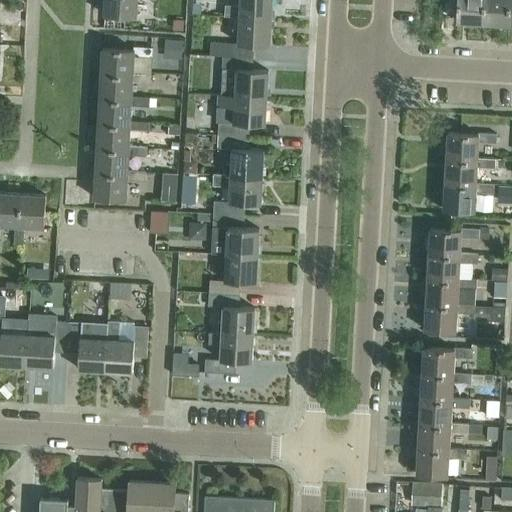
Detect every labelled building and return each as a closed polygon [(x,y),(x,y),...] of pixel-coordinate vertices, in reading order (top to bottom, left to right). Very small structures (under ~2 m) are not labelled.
[(105,0),(105,15),(137,17),(138,0),(105,0)] [(235,16),(271,18),(272,0),(240,0),(240,6),(236,6),(226,5),(225,15),(235,16)] [(459,0),(458,22),(483,23),(484,0),(459,0)] [(509,0),(484,0),(483,23),(508,25),(509,0)] [(211,53),(223,54),(254,56),(254,45),(269,46),(271,18),(235,16),(235,27),(239,27),(238,43),(224,42),(211,42),(211,53)] [(167,54),(183,54),(183,37),(167,37),(167,54)] [(103,48),(102,74),(134,76),(134,72),(135,57),(153,58),(153,48),(134,47),(134,50),(103,48)] [(254,56),(223,54),(222,68),(237,69),(236,86),(231,86),(231,94),(266,97),(268,71),(253,70),(254,56)] [(134,76),(102,74),(100,99),(132,101),(133,97),(134,81),(151,82),(152,73),(134,72),(134,76)] [(219,121),(220,121),(219,134),(249,136),(250,124),(265,125),(266,97),(231,94),(231,95),(221,95),(220,107),(219,121)] [(132,101),(100,99),(99,124),(131,126),(132,122),(132,106),(150,107),(150,98),(133,97),(132,101)] [(99,124),(97,148),(130,150),(130,146),(131,131),(149,132),(149,123),(132,122),(131,126),(99,124)] [(448,133),(446,159),(477,161),(477,158),(478,142),(496,143),(496,134),(478,133),(477,135),(448,133)] [(227,163),(227,174),(262,176),(264,150),(248,149),(249,136),(219,134),(218,147),(233,148),(232,163),(227,163)] [(130,150),(97,148),(96,173),(128,175),(129,171),(130,155),(147,156),(147,147),(130,146),(130,150)] [(446,159),(445,184),(476,186),(476,183),(477,167),(494,168),(495,159),(477,158),(477,161),(446,159)] [(146,172),(129,171),(128,175),(96,173),(94,198),(127,200),(128,180),(145,181),(146,172)] [(262,176),(227,174),(214,173),(213,183),(226,184),(231,184),(230,201),(215,201),(214,213),(244,214),(245,203),(260,204),(262,176)] [(494,184),(476,183),(476,186),(445,184),(443,209),(474,211),(475,193),(494,194),(494,199),(511,199),(511,186),(494,186),(494,184)] [(19,225),(21,193),(0,192),(0,225),(0,224),(16,225),(19,225)] [(47,195),(21,193),(19,225),(16,225),(15,243),(24,244),(25,226),(45,227),(47,195)] [(244,214),(214,213),(214,226),(212,253),(222,253),(258,255),(259,229),(243,228),(244,214)] [(460,256),(460,253),(461,237),(478,239),(479,229),(460,228),(460,230),(431,228),(429,254),(460,256)] [(211,280),(210,292),(240,294),(241,282),(256,283),(258,255),(222,253),(222,264),(226,264),(225,281),(211,280)] [(429,254),(428,279),(459,281),(459,278),(471,278),(472,263),(477,263),(477,254),(460,253),(460,256),(429,254)] [(508,269),(493,268),(492,280),(507,281),(508,269)] [(428,279),(426,304),(457,306),(457,303),(458,288),(486,289),(486,279),(471,278),(459,278),(459,281),(428,279)] [(219,321),(218,331),(253,333),(255,308),(239,307),(240,294),(210,292),(209,305),(224,306),(223,321),(219,321)] [(457,306),(426,304),(425,330),(456,332),(457,312),(474,314),(474,319),(505,321),(506,308),(475,306),(475,304),(457,303),(457,306)] [(0,364),(27,365),(30,315),(28,315),(28,330),(17,329),(16,333),(1,332),(2,318),(0,317),(0,348),(1,348),(0,364)] [(30,315),(27,365),(54,367),(55,351),(68,352),(69,322),(56,321),(55,336),(39,335),(40,316),(30,315)] [(109,320),(109,324),(106,370),(133,371),(133,356),(147,357),(149,326),(134,325),(134,340),(118,339),(119,334),(119,321),(109,320)] [(69,322),(68,352),(80,353),(79,368),(106,370),(109,324),(82,322),(69,322)] [(252,362),(253,333),(218,331),(218,332),(210,332),(209,344),(207,344),(207,358),(206,372),(235,374),(236,361),(252,362)] [(424,348),(422,373),(453,375),(453,372),(454,357),(471,358),(472,348),(453,347),(453,350),(424,348)] [(189,362),(189,374),(200,375),(201,363),(189,362)] [(452,400),(452,398),(453,382),(470,383),(471,373),(453,372),(453,375),(422,373),(421,399),(452,400)] [(452,400),(421,399),(419,424),(450,425),(450,423),(451,407),(469,407),(469,399),(452,398),(452,400)] [(419,424),(418,449),(449,451),(449,448),(450,432),(467,433),(468,424),(450,423),(450,425),(419,424)] [(449,451),(418,449),(416,474),(448,476),(449,457),(466,458),(466,449),(449,448),(449,451)] [(101,511),(102,488),(103,478),(80,477),(80,476),(79,476),(77,499),(41,496),(39,511),(101,511)] [(102,488),(101,511),(188,511),(190,493),(176,492),(177,482),(130,480),(130,490),(102,488)] [(424,483),(425,498),(446,496),(445,481),(424,483)] [(468,511),(470,486),(461,485),(459,511),(468,511)] [(207,496),(205,511),(276,511),(277,499),(207,496)]
